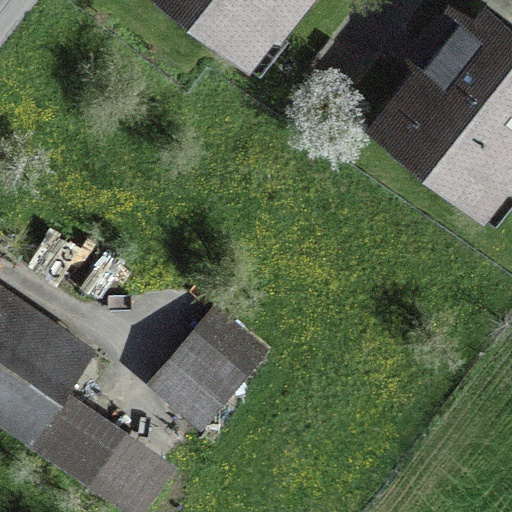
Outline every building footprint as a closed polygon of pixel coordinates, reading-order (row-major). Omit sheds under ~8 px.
[(306,0),(169,0),(254,67),(306,0)] [(511,189),(511,19),(495,6),(482,22),(460,6),(419,58),(431,68),(383,129),(492,215),(511,189)] [(0,274),(0,273),(0,428),(33,450),(67,398),(95,354),(0,293),(0,274)] [(269,356),(219,315),(154,393),(204,435),(269,356)] [(149,511),(177,470),(67,398),(33,450),(128,511),(149,511)]
